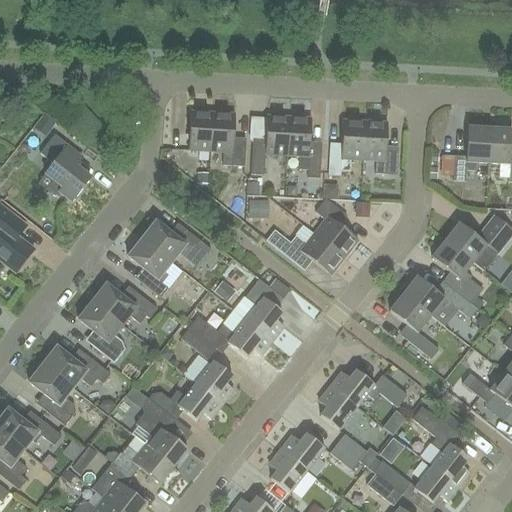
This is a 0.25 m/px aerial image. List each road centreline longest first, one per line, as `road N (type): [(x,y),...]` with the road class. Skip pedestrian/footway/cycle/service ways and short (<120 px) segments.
road 1 (residential): [(180,511),(414,216),(417,95)]
road 2 (residential): [(0,357),(148,167),(152,83)]
road 3 (residential): [(417,95),(152,83)]
road 4 (residential): [(152,83),(0,72)]
